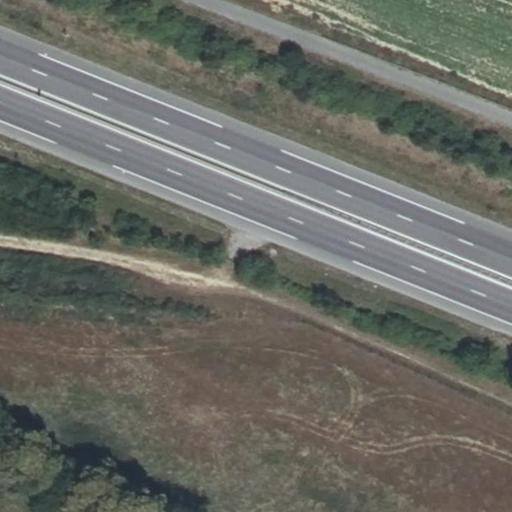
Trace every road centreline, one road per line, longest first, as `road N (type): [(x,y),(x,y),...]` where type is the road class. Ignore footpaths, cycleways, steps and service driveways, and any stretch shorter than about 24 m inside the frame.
road 1 (trunk): [(0,105),(511,312)]
road 2 (trunk): [(511,261),(0,58)]
